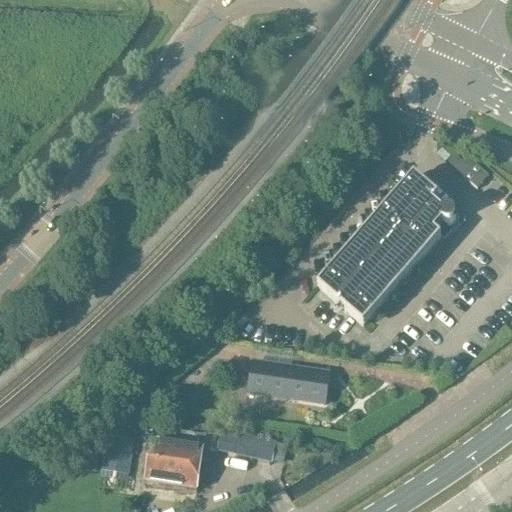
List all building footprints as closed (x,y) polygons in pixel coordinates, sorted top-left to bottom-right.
[(477,169),(466,182),(478,193),(489,180),(477,169)] [(453,221),(453,217),(450,213),(447,211),(443,212),(441,214),(432,206),(438,199),(414,178),(317,289),(363,329),(441,240),(435,235),(444,225),(447,226),(450,225),(453,221)] [(248,396),(324,407),(329,377),(253,366),(248,396)] [(170,388),(168,405),(192,409),(195,392),(170,388)] [(221,434),(217,453),(271,465),(275,445),(221,434)] [(133,443),(106,439),(101,473),(128,477),(133,443)] [(203,451),(156,443),(153,464),(147,463),(144,486),(196,494),(203,451)]
